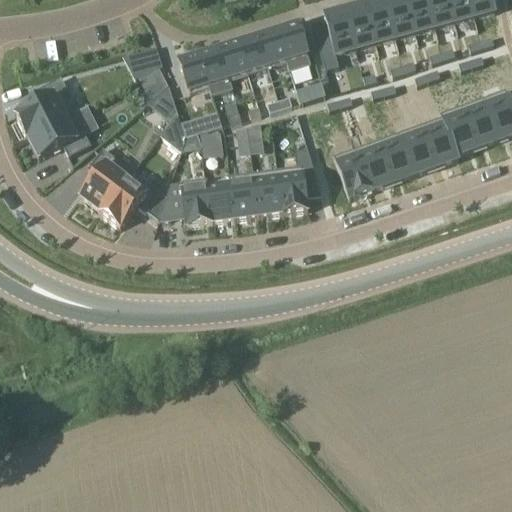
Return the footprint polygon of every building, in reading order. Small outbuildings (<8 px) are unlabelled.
[(403,0),(383,6),(394,45),(414,40),(403,0)] [(424,0),(403,0),(414,40),(433,34),(424,0)] [(445,0),(424,0),(433,34),(453,29),(445,0)] [(466,0),(445,0),(453,29),(473,24),(466,0)] [(488,0),(466,0),(473,24),(493,18),(488,0)] [(383,6),(364,11),(374,50),(394,45),(383,6)] [(363,12),(344,17),(355,57),(374,52),(363,12)] [(344,17),(323,23),(334,63),(355,57),(344,17)] [(297,30),(277,36),(289,77),(310,71),(297,30)] [(257,42),(267,74),(285,68),(288,78),(289,77),(277,36),(257,42)] [(267,74),(257,42),(238,48),(248,80),(267,74)] [(490,43),(479,46),(481,54),(493,51),(490,43)] [(481,54),(479,46),(467,50),(470,58),(481,54)] [(229,86),(248,80),(238,48),(218,54),(231,96),(232,95),(229,86)] [(199,60),(212,102),(231,96),(218,54),(199,60)] [(451,55),(440,58),(442,66),(454,63),(451,55)] [(442,66),(440,58),(428,62),(431,70),(442,66)] [(212,102),(199,60),(178,67),(188,99),(208,93),(210,102),(212,102)] [(480,62),(469,66),(471,73),(483,70),(480,62)] [(471,73),(469,66),(457,69),(460,77),(471,73)] [(412,67),(401,70),(403,78),(415,74),(412,67)] [(403,78),(401,70),(389,74),(392,81),(403,78)] [(439,83),(437,75),(425,79),(427,87),(439,83)] [(362,82),(364,90),(376,86),(373,79),(362,82)] [(427,87),(425,79),(414,82),(416,90),(427,87)] [(73,118),(62,98),(67,95),(60,83),(33,97),(39,108),(14,120),(26,143),(73,118)] [(395,97),(393,89),(381,92),(383,100),(395,97)] [(383,100),(381,92),(370,96),(372,104),(383,100)] [(511,114),(505,95),(482,103),(498,146),(511,141),(511,114)] [(304,96),(296,98),(299,110),(307,107),(304,96)] [(351,110),(349,102),(337,106),(340,114),(351,110)] [(277,107),(280,115),(291,112),(288,103),(277,107)] [(482,103),(461,111),(477,154),(498,146),(482,103)] [(340,114),(337,106),(334,107),(326,109),(328,117),(340,114)] [(280,115),(277,107),(266,110),(269,119),(280,115)] [(439,119),(438,119),(440,123),(441,123),(455,162),(456,162),(459,161),(477,154),(461,111),(439,119)] [(258,114),(247,117),(250,125),(260,121),(258,114)] [(90,151),(73,118),(26,143),(26,144),(27,144),(38,165),(62,152),(68,164),(90,151)] [(230,131),(241,127),(238,118),(227,122),(230,131)] [(440,123),(419,131),(434,173),(456,166),(457,165),(456,162),(455,162),(441,123),(440,123)] [(198,124),(181,129),(185,144),(196,141),(203,139),(198,124)] [(419,131),(398,138),(413,181),(434,173),(419,131)] [(248,146),(244,134),(236,137),(240,148),(248,146)] [(398,138),(376,146),(392,189),(413,181),(398,138)] [(220,141),(200,143),(202,166),(223,164),(220,141)] [(376,146),(355,154),(370,197),(392,189),(376,146)] [(99,219),(132,177),(102,154),(87,175),(96,182),(80,204),(99,218),(98,219),(99,219)] [(355,154),(332,162),(348,205),(370,197),(355,154)] [(296,172),(276,175),(282,220),(281,220),(281,221),(307,217),(303,186),(315,184),(307,155),(294,157),(296,172)] [(276,175),(252,178),(258,223),(281,220),(282,220),(276,175)] [(161,199),(132,177),(99,219),(119,234),(136,212),(146,219),(161,199)] [(252,178),(227,181),(228,191),(229,191),(234,226),(258,223),(252,178)] [(169,191),(157,228),(184,225),(186,233),(212,230),(212,229),(210,230),(206,194),(207,194),(206,184),(180,188),(180,190),(169,191)] [(207,194),(206,194),(210,230),(212,229),(234,226),(229,191),(228,191),(207,194)]
